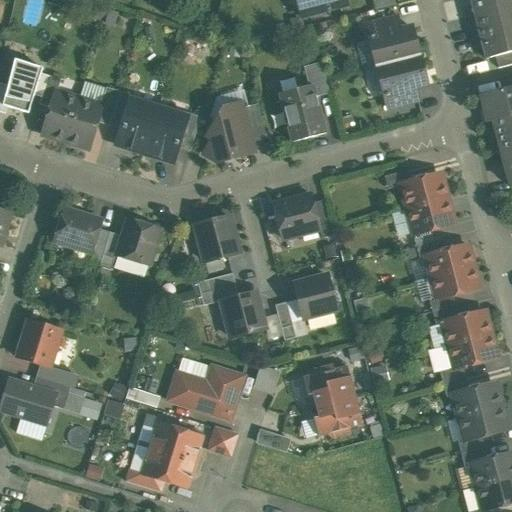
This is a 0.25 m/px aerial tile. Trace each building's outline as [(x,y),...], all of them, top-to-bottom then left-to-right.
[(14,0),(13,6),(26,9),(23,23),(37,25),(41,0),(14,0)] [(295,0),(300,17),(347,5),(345,0),(295,0)] [(390,0),(369,0),(371,9),(391,6),(390,0)] [(511,0),(469,0),(474,17),(511,7),(511,0)] [(511,7),(474,17),(479,38),(511,29),(511,7)] [(397,18),(366,26),(369,39),(400,31),(397,18)] [(400,31),(369,39),(377,68),(418,57),(411,28),(400,31)] [(511,29),(479,38),(485,60),(495,58),(511,53),(511,29)] [(511,53),(495,58),(498,69),(511,65),(511,53)] [(418,57),(377,68),(384,97),(415,89),(426,86),(418,57)] [(42,69),(15,61),(7,88),(2,107),(7,109),(29,115),(35,96),(41,75),(42,69)] [(321,64),(303,68),(308,88),(312,87),(315,98),(329,95),(321,64)] [(41,98),(48,77),(41,75),(35,96),(41,98)] [(60,81),(48,77),(41,98),(39,106),(50,109),(55,93),(57,94),(60,81)] [(106,89),(84,83),(79,101),(100,107),(106,89)] [(308,88),(279,95),(292,144),(325,135),(315,98),(312,87),(308,88)] [(118,93),(106,89),(100,107),(101,108),(96,124),(108,127),(118,93)] [(415,89),(384,97),(388,110),(418,102),(415,89)] [(503,91),(480,97),(487,124),(493,123),(510,187),(511,186),(511,90),(503,93),(503,91)] [(57,94),(55,93),(50,109),(43,134),(55,138),(54,140),(65,144),(78,100),(57,94)] [(133,97),(118,93),(108,127),(120,131),(128,107),(130,107),(133,97)] [(79,101),(78,100),(65,144),(76,147),(77,145),(88,149),(96,124),(101,108),(100,107),(79,101)] [(130,107),(128,107),(120,131),(116,146),(144,155),(158,110),(141,104),(140,110),(130,107)] [(241,105),(224,110),(207,138),(213,141),(204,156),(217,163),(253,154),(251,144),(242,110),(241,105)] [(257,105),(242,110),(251,144),(266,140),(257,105)] [(175,115),(158,110),(144,155),(173,164),(177,149),(185,124),(183,124),(173,121),(175,115)] [(186,114),(183,124),(185,124),(177,149),(190,153),(201,118),(186,114)] [(407,172),(384,178),(387,190),(400,187),(400,186),(410,183),(407,172)] [(410,183),(400,186),(400,187),(407,211),(447,200),(445,193),(443,193),(439,176),(410,183)] [(310,197),(273,206),(282,240),(319,231),(312,205),(310,197)] [(447,200),(407,211),(413,236),(452,226),(447,208),(449,208),(447,200)] [(333,237),(324,202),(312,205),(319,231),(321,239),(333,237)] [(101,222),(65,210),(54,244),(90,255),(98,230),(101,222)] [(11,215),(0,211),(0,247),(1,248),(11,215)] [(229,218),(195,227),(204,264),(238,255),(229,218)] [(161,232),(126,221),(121,237),(115,256),(150,267),(161,232)] [(110,234),(98,230),(90,255),(87,265),(99,268),(110,234)] [(110,234),(99,268),(110,272),(115,256),(121,237),(110,234)] [(431,235),(414,240),(416,248),(433,243),(431,235)] [(433,243),(416,248),(419,261),(425,259),(425,258),(442,253),(439,242),(433,243)] [(442,253),(425,258),(425,259),(431,279),(473,268),(468,247),(442,253)] [(473,268),(431,279),(436,299),(436,300),(452,296),(479,289),(473,268)] [(232,275),(197,284),(200,296),(235,287),(232,275)] [(327,277),(294,286),(303,320),(336,311),(327,277)] [(235,287),(200,296),(203,307),(221,303),(238,298),(235,287)] [(238,298),(221,303),(230,339),(264,331),(255,294),(238,298)] [(452,296),(436,300),(436,299),(429,301),(432,314),(455,308),(452,296)] [(286,304),(275,307),(284,342),(295,339),(286,304)] [(455,308),(432,314),(435,327),(441,325),(441,324),(458,319),(455,308)] [(458,319),(441,324),(441,325),(447,347),(491,336),(489,330),(487,330),(483,313),(458,319)] [(61,333),(28,322),(16,359),(50,369),(61,333)] [(491,336),(447,347),(453,369),(453,370),(462,368),(495,360),(490,342),(492,342),(491,336)] [(252,387),(271,393),(278,372),(259,366),(252,387)] [(332,366),(322,369),(323,374),(303,379),(308,397),(313,395),(316,407),(354,397),(346,368),(334,372),(332,366)] [(462,368),(453,370),(453,369),(439,373),(442,386),(466,380),(462,368)] [(243,379),(212,369),(207,384),(177,375),(168,402),(229,421),(243,379)] [(70,388),(36,378),(33,389),(55,396),(52,407),(63,411),(70,388)] [(466,380),(442,386),(446,398),(452,397),(452,396),(469,391),(466,380)] [(33,389),(9,382),(0,411),(0,412),(22,419),(46,426),(52,407),(55,396),(33,389)] [(469,391),(452,396),(452,397),(458,419),(501,407),(500,401),(498,402),(493,385),(469,391)] [(160,398),(130,389),(127,400),(156,409),(160,398)] [(354,397),(316,407),(319,418),(314,420),(318,437),(338,432),(340,437),(350,435),(349,429),(361,426),(354,397)] [(106,401),(104,415),(118,417),(120,403),(106,401)] [(501,407),(458,419),(463,441),(464,442),(481,438),(505,431),(501,414),(503,414),(501,407)] [(137,446),(150,450),(158,426),(159,422),(146,418),(137,446)] [(46,426),(22,419),(17,434),(41,441),(46,426)] [(201,439),(158,426),(150,450),(193,464),(201,439)] [(238,436),(215,429),(207,452),(230,459),(238,436)] [(289,456),(293,443),(263,433),(259,446),(289,456)] [(481,438),(464,442),(463,441),(457,442),(460,455),(484,449),(481,438)] [(137,446),(129,471),(143,475),(150,450),(137,446)] [(484,449),(460,455),(464,468),(470,466),(470,465),(487,461),(484,449)] [(193,464),(150,450),(143,475),(164,482),(185,489),(193,464)] [(487,461),(470,465),(470,466),(476,488),(511,479),(511,456),(511,454),(487,461)] [(164,482),(143,475),(129,471),(126,483),(160,494),(164,482)] [(511,479),(476,488),(481,511),(482,511),(492,509),(511,503),(511,479)] [(476,488),(463,492),(468,511),(476,511),(481,511),(476,488)]
